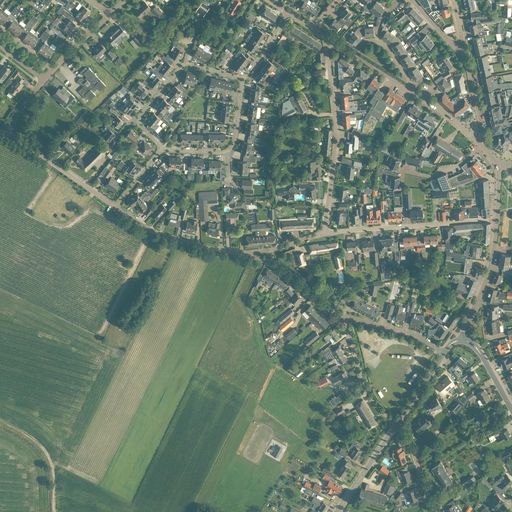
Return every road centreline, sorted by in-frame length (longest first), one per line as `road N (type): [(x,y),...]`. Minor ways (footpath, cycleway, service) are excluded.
road 1 (residential): [(325,233),(336,141),(330,39)]
road 2 (residential): [(325,233),(496,220)]
road 3 (residential): [(162,146),(139,120),(182,66),(242,78)]
road 4 (residential): [(244,254),(170,238),(115,207)]
road 5 (residential): [(115,207),(8,134)]
road 6 (residential): [(395,424),(366,392),(342,319)]
